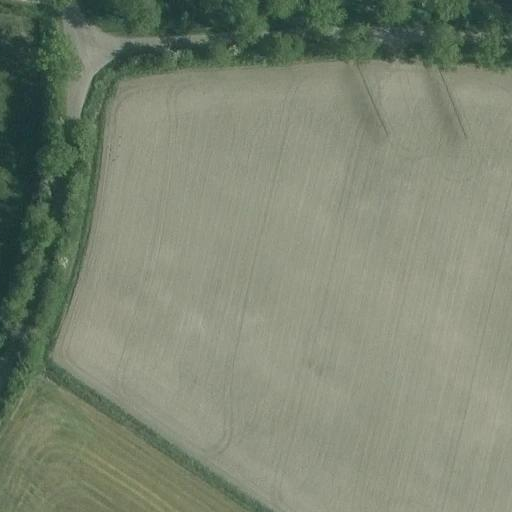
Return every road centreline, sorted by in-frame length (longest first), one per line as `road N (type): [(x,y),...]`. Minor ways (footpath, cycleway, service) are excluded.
road 1 (unclassified): [(511,43),(397,31),(74,54)]
road 2 (unclassified): [(0,386),(47,294),(65,223),(74,54)]
